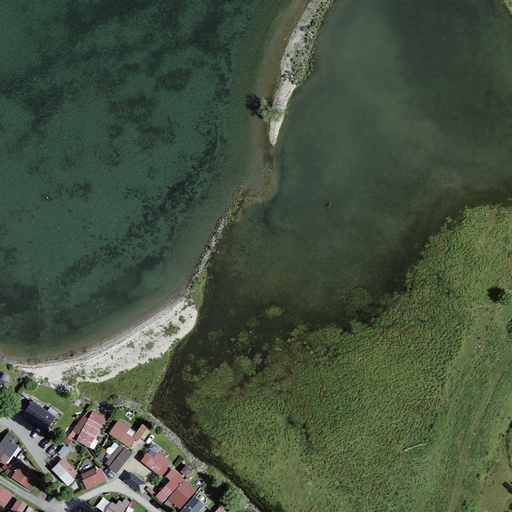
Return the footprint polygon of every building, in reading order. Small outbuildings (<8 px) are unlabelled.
[(9,380),(0,373),(0,391),(9,380)] [(37,402),(28,414),(51,431),(60,418),(37,402)] [(108,417),(90,405),(73,432),(91,443),(108,417)] [(136,430),(120,418),(111,430),(126,442),(112,461),(121,469),(153,427),(144,420),(136,430)] [(4,438),(0,435),(0,459),(7,465),(26,440),(11,429),(4,438)] [(165,450),(141,453),(163,476),(176,460),(165,450)] [(74,461),(66,454),(57,465),(65,472),(74,461)] [(171,476),(173,477),(160,491),(178,507),(199,485),(178,464),(169,473),(171,476)] [(38,467),(17,469),(18,479),(39,477),(38,467)] [(105,479),(104,467),(85,468),(86,481),(105,479)] [(154,483),(136,467),(129,475),(148,491),(154,483)] [(39,511),(13,491),(0,481),(0,505),(8,511),(11,511),(15,508),(20,511),(39,511)] [(206,511),(214,504),(200,492),(183,511),(206,511)] [(130,496),(107,511),(133,511),(138,509),(130,496)] [(228,511),(231,509),(224,502),(213,511),(228,511)]
